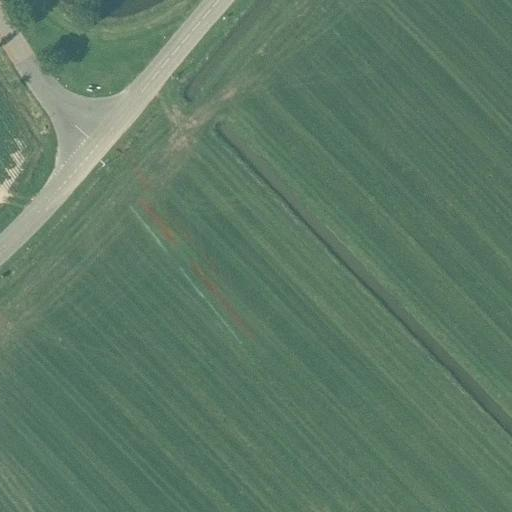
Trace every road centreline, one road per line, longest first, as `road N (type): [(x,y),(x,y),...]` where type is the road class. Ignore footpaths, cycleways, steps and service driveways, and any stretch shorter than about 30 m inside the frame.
road 1 (secondary): [(97,145),(222,0)]
road 2 (unclassified): [(97,145),(56,104),(0,18)]
road 3 (secondary): [(0,250),(97,145)]
